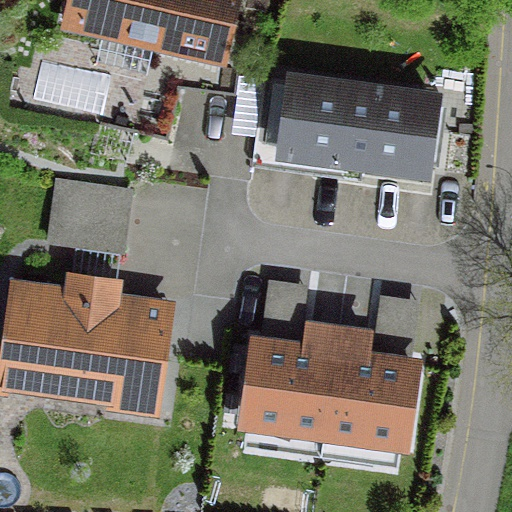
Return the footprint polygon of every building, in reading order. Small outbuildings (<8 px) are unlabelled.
[(95,125),(163,140),(175,88),(231,95),(241,23),(226,20),(230,0),(74,0),(70,24),(116,34),(95,125)] [(280,150),(280,151),(309,155),(307,171),(353,178),(355,162),(418,170),(428,101),(289,82),(280,150)] [(215,320),(39,299),(29,382),(205,403),(215,320)] [(251,322),(237,418),(324,430),(340,314),(306,309),(303,329),(251,322)] [(374,319),(340,314),(324,430),(411,442),(424,345),(371,338),(374,319)]
